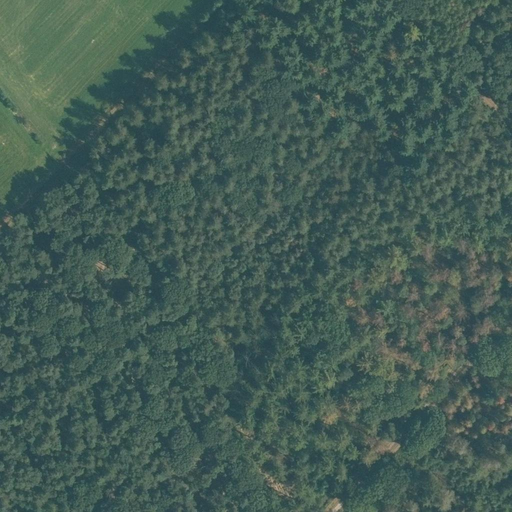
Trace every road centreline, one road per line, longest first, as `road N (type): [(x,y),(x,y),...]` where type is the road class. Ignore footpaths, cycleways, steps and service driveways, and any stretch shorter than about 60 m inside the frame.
road 1 (track): [(0,230),(231,0)]
road 2 (track): [(335,511),(511,309)]
road 3 (track): [(393,0),(511,123)]
